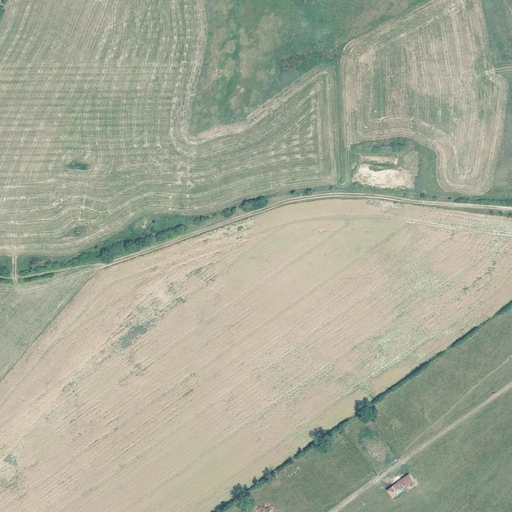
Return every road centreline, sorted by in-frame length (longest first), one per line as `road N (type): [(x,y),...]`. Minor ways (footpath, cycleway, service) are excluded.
road 1 (track): [(0,276),(138,254),(320,195),(511,208)]
road 2 (track): [(511,381),(333,511)]
